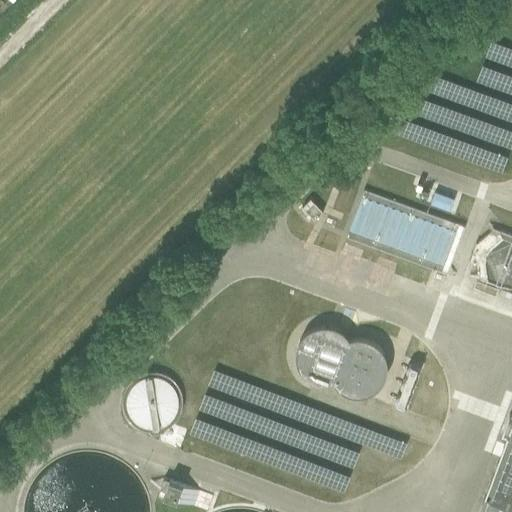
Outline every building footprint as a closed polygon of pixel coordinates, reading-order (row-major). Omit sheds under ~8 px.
[(448,273),(465,226),(365,189),(348,236),(448,273)] [(435,191),(430,203),(450,210),(454,198),(435,191)] [(310,198),(302,206),(314,219),(323,211),(310,198)] [(511,233),(497,228),(478,244),(477,243),(472,261),(478,263),(480,278),(498,284),(498,287),(511,292),(511,233)] [(361,396),(379,391),(386,380),(388,369),(388,360),(382,350),(372,340),(359,340),(349,342),(338,332),(326,326),(313,328),(304,334),(296,344),(295,357),(300,372),(310,381),(325,384),(335,381),(346,392),(361,396)] [(420,371),(420,370),(420,368),(419,366),(416,364),(414,364),(412,364),(410,365),(408,367),(407,368),(407,370),(407,372),(409,375),(411,376),(413,377),(416,376),(418,375),(420,373),(420,371)] [(274,425),(286,452),(316,458),(333,451),(339,424),(330,403),(308,398),(279,410),(263,407),(248,372),(223,367),(203,375),(197,403),(208,428),(234,434),(260,422),(274,425)] [(184,402),(184,401),(183,395),(182,390),(179,384),(176,380),(171,376),(165,373),(159,371),(154,370),(147,371),(141,373),(137,375),(132,379),(127,384),(124,390),(123,395),(122,401),(123,408),(124,413),(127,417),(130,422),(136,427),(141,430),(151,432),(156,432),(162,431),(170,427),(173,425),(178,419),(181,415),(183,408),(184,402)] [(414,385),(414,383),(413,381),(411,379),(408,379),(406,379),(404,380),(402,382),(401,383),(401,385),(401,387),(403,390),(405,391),(407,392),(410,391),(412,390),(414,388),(414,385)] [(409,400),(409,398),(408,396),(405,394),(403,394),(401,394),(399,395),(397,397),(396,398),(396,400),(396,402),(398,405),(400,406),(402,407),(405,406),(407,405),(409,403),(409,400)] [(511,511),(511,421),(478,511),(511,511)] [(362,463),(383,472),(391,453),(370,444),(362,463)] [(167,479),(162,495),(208,509),(213,492),(167,479)]
